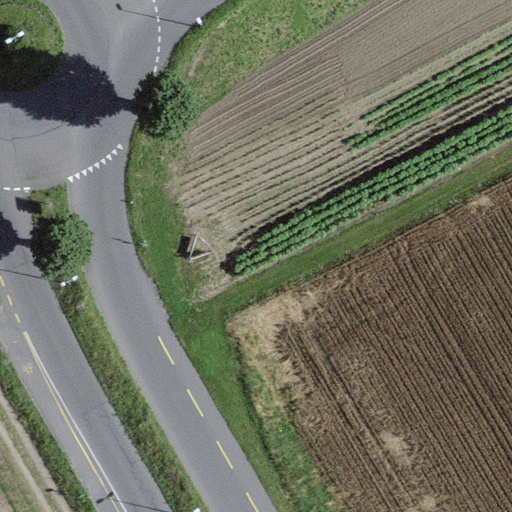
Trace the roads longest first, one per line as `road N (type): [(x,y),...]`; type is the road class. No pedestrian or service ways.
road 1 (primary): [(229,511),(149,374),(116,298),(95,220),(96,125)]
road 2 (primary): [(0,230),(142,511)]
road 3 (primary): [(96,125),(127,65),(120,0)]
